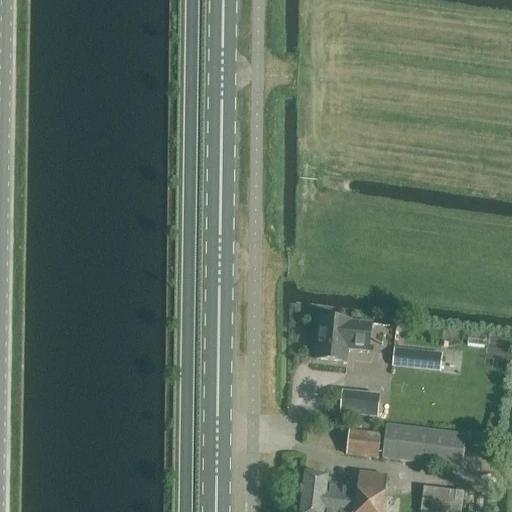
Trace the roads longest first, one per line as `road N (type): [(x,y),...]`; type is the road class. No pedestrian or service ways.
road 1 (unclassified): [(3,511),(11,0)]
road 2 (primary): [(216,511),(223,0)]
